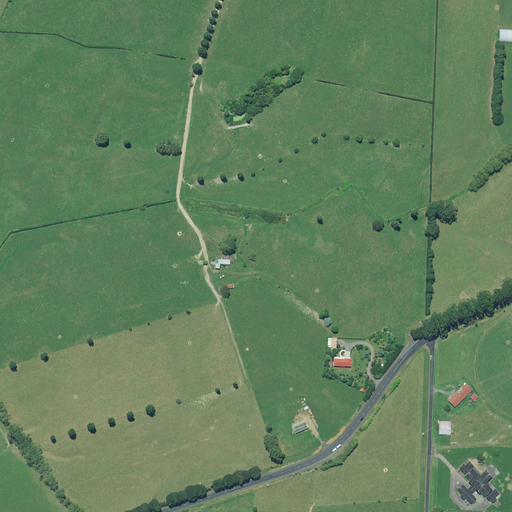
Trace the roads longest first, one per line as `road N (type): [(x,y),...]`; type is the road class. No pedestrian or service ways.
road 1 (tertiary): [(427,338),(334,449),(164,511)]
road 2 (unclassified): [(427,511),(427,338)]
